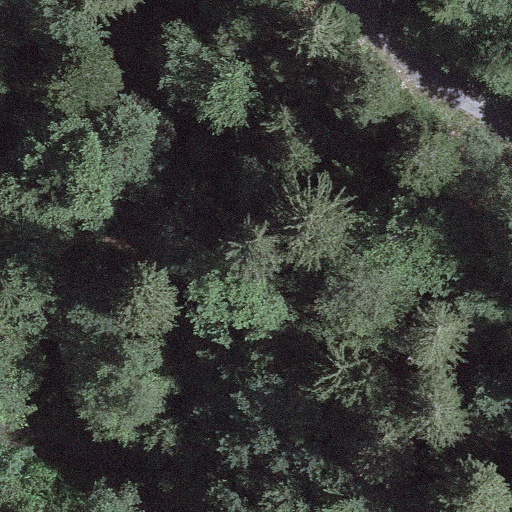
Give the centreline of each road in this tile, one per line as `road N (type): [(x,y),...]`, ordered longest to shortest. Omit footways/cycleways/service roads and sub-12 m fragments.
road 1 (track): [(511,120),(451,88),(343,0)]
road 2 (track): [(173,511),(85,460),(0,435)]
